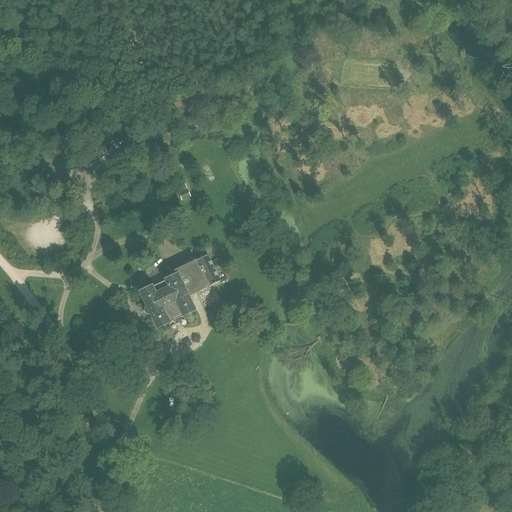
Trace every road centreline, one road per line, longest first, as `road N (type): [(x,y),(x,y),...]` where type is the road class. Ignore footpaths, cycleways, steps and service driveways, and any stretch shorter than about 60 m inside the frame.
road 1 (unclassified): [(102,511),(102,430),(60,324),(75,276)]
road 2 (track): [(203,312),(205,330),(148,381),(103,502)]
